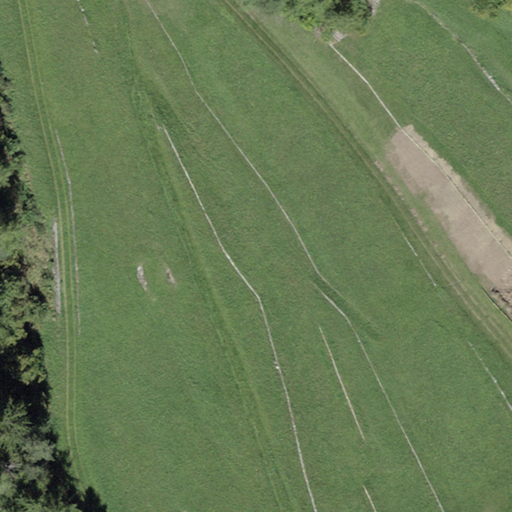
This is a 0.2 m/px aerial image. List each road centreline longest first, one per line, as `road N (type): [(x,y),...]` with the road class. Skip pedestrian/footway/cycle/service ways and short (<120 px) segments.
road 1 (track): [(330,511),(266,290),(164,103),(130,59),(145,127),(293,511)]
road 2 (track): [(95,511),(73,441),(62,196),(24,0)]
road 3 (track): [(229,0),(299,68),(412,209),(511,355)]
